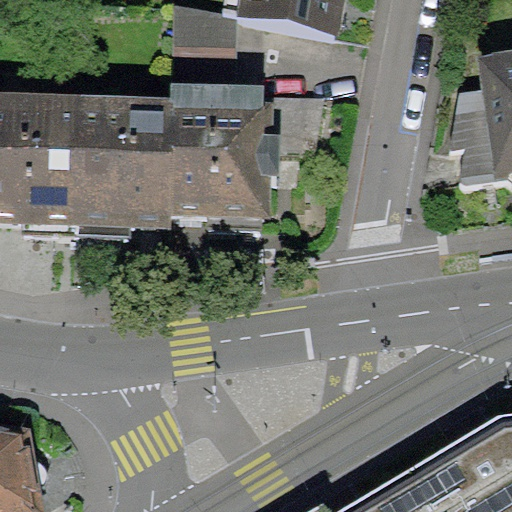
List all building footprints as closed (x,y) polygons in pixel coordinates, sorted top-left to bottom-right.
[(339,0),(245,0),(242,23),(333,40),(335,27),(339,0)] [(231,104),(234,22),(174,11),(172,103),(231,104)] [(511,68),(482,73),(485,97),(459,101),(449,158),(465,156),(460,187),(461,190),(464,192),(506,186),(508,188),(511,190),(511,68)] [(262,105),(262,121),(171,118),(171,128),(168,219),(191,219),(208,220),(208,233),(259,234),(259,221),(262,221),(264,187),(275,187),(276,156),(312,157),(321,106),(262,105)] [(0,122),(0,226),(2,226),(24,227),(23,238),(58,239),(61,228),(72,229),(73,240),(76,240),(79,125),(0,122)] [(128,230),(168,231),(168,219),(171,128),(79,125),(76,240),(78,240),(80,229),(86,229),(92,229),(93,240),(127,241),(128,230)] [(511,511),(511,428),(498,430),(481,441),(362,511),(511,511)] [(0,511),(34,511),(22,445),(0,441),(0,511)]
